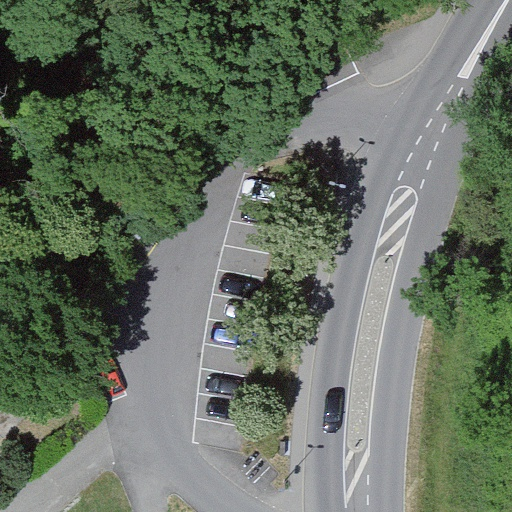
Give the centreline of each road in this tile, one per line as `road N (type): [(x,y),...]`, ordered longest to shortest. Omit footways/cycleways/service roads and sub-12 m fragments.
road 1 (tertiary): [(507,0),(403,225),(368,372),(362,511)]
road 2 (unknown): [(201,219),(0,255)]
